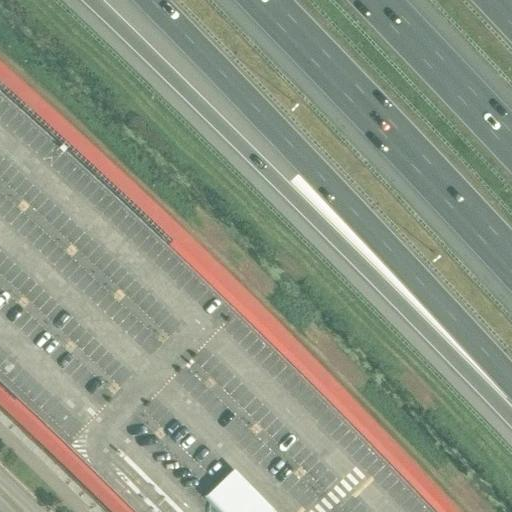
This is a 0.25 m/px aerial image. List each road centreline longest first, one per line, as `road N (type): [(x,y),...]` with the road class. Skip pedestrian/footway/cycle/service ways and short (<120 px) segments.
road 1 (motorway): [(89,0),(511,397)]
road 2 (motorway): [(146,0),(511,382)]
road 3 (motorway): [(257,0),(511,265)]
road 4 (motorway): [(511,141),(376,0)]
